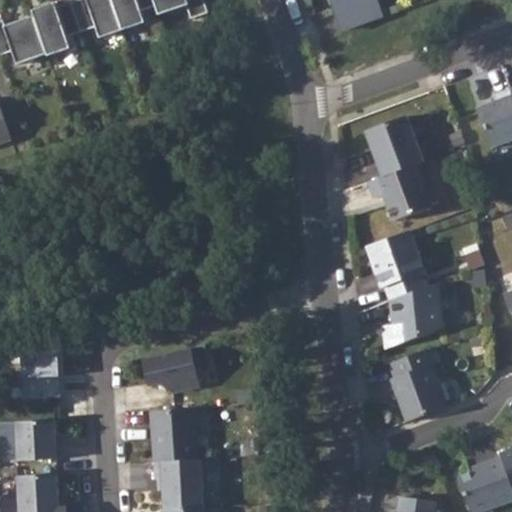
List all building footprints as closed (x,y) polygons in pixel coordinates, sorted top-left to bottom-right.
[(3,20),(0,21),(0,54),(12,51),(17,64),(47,54),(48,56),(71,48),(67,36),(96,26),(100,37),(145,22),(141,10),(155,5),(159,14),(187,5),(191,18),(208,12),(203,0),(76,0),(56,7),(55,2),(32,10),(34,16),(5,26),(3,20)] [(333,0),(344,30),(376,18),(369,0),(333,0)] [(384,15),(378,0),(369,0),(376,18),(384,15)] [(477,108),(492,147),(511,139),(511,94),(510,88),(494,94),(496,101),(477,108)] [(0,143),(12,139),(0,106),(0,143)] [(383,177),(416,165),(423,162),(406,117),(366,131),(383,177)] [(384,195),(394,221),(432,207),(416,165),(383,177),(369,182),(375,198),(384,195)] [(409,231),(367,246),(382,287),(386,286),(391,300),(426,287),(421,273),(424,272),(409,231)] [(384,333),(386,349),(442,328),(437,283),(426,287),(391,300),(393,325),(389,325),(390,333),(384,333)] [(58,343),(21,351),(24,399),(61,396),(58,343)] [(143,359),(149,385),(163,382),(165,387),(173,392),(198,384),(195,359),(208,356),(206,345),(143,359)] [(428,349),(389,364),(395,378),(391,379),(407,422),(446,407),(430,366),(434,364),(428,349)] [(152,411),(155,462),(198,459),(196,408),(152,411)] [(55,419),(16,422),(18,460),(64,458),(63,442),(57,442),(55,419)] [(458,476),(471,511),(482,511),(511,501),(511,483),(502,456),(485,462),(487,466),(474,470),(458,476)] [(164,511),(204,509),(202,459),(198,459),(155,462),(156,479),(163,478),(164,511)] [(485,462),(472,466),(474,470),(487,466),(485,462)] [(58,474),(18,476),(19,511),(67,511),(67,507),(60,507),(58,474)] [(434,511),(436,502),(401,496),(398,511),(434,511)]
